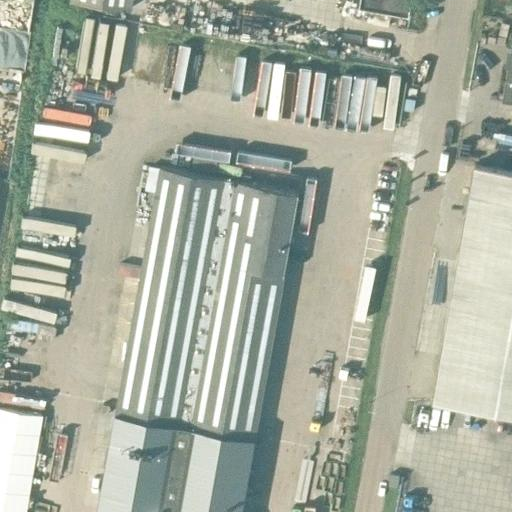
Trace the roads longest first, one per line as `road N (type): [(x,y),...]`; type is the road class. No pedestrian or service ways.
road 1 (unknown): [(345,150),(203,124),(141,134),(116,156),(95,230),(75,416),(74,475),(94,511)]
road 2 (unclassified): [(369,511),(461,0)]
road 3 (unknown): [(288,511),(326,283)]
road 4 (unknown): [(326,283),(345,150)]
